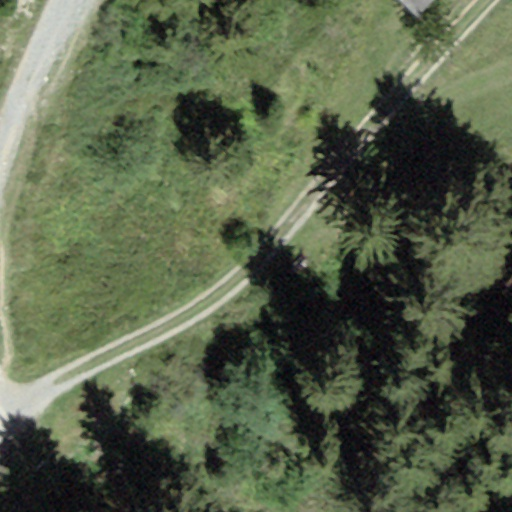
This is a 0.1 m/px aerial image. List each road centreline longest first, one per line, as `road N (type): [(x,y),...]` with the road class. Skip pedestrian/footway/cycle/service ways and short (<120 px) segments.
road 1 (track): [(486,0),(270,246),(202,304),(2,411)]
road 2 (track): [(73,0),(0,170)]
